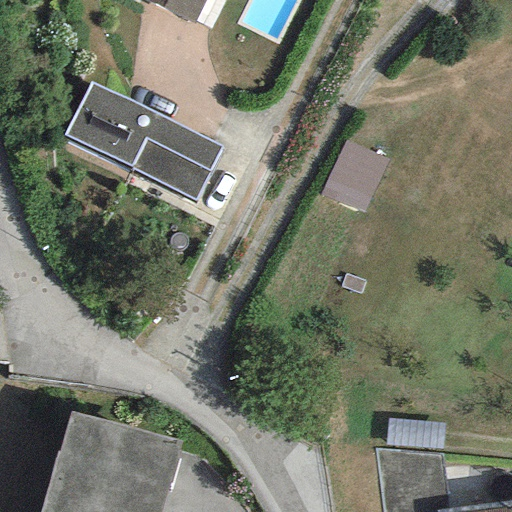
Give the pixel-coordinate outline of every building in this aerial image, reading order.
[(145,0),(194,23),(204,0),(145,0)] [(221,149),(90,82),(63,136),(193,202),(221,149)] [(387,159),(343,140),(318,194),(362,214),(387,159)] [(159,511),(179,441),(68,412),(41,511),(159,511)] [(380,511),(511,511),(511,507),(473,511),(445,511),(440,456),(372,450),(380,511)]
